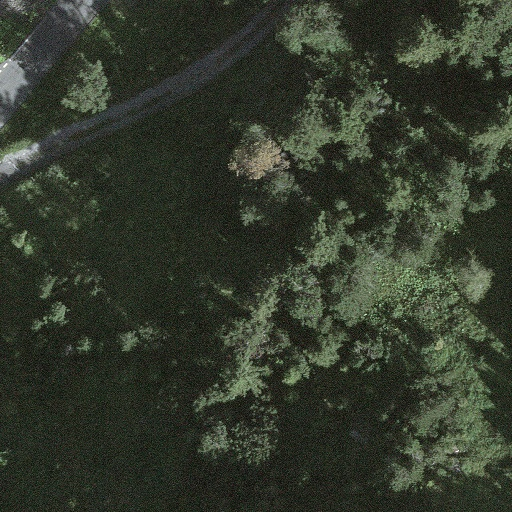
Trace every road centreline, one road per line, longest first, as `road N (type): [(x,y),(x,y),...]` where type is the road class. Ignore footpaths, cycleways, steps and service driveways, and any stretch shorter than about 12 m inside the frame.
road 1 (track): [(0,177),(199,75),(289,0)]
road 2 (tertiary): [(0,104),(86,0)]
